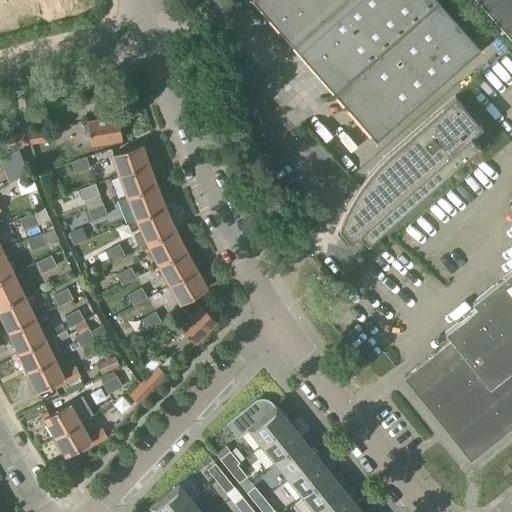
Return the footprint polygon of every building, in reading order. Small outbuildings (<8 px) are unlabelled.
[(252,0),(376,140),(480,47),(438,0),(252,0)] [(511,0),(477,0),(502,28),(511,18),(511,0)] [(511,18),(502,28),(511,39),(511,18)] [(368,243),(389,225),(479,145),(471,136),(482,127),(455,96),(389,154),(379,164),(369,175),(360,186),(352,199),(345,214),(339,228),(351,242),(359,234),(368,243)] [(91,145),(122,140),(118,117),(87,122),(91,145)] [(5,137),(7,149),(47,142),(45,129),(5,137)] [(120,176),(149,166),(141,145),(113,155),(120,176)] [(0,157),(0,159),(9,182),(16,180),(29,174),(19,150),(0,157)] [(86,157),(71,162),(75,174),(90,169),(86,157)] [(127,195),(155,185),(149,166),(120,176),(126,192),(127,195)] [(29,174),(16,180),(22,195),(35,190),(29,174)] [(95,184),(80,190),(84,201),(99,195),(95,184)] [(137,219),(165,207),(158,191),(155,185),(127,195),(137,219)] [(103,204),(88,210),(92,221),(107,216),(103,204)] [(148,244),(175,232),(165,207),(137,219),(141,228),(148,244)] [(34,213),(19,219),(23,230),(39,225),(34,213)] [(82,228),(69,234),(74,245),(87,240),(82,228)] [(160,266),(187,252),(176,233),(175,232),(148,244),(158,263),(160,266)] [(42,234),(27,239),(31,251),(46,245),(42,234)] [(119,245),(105,252),(110,262),(124,255),(119,245)] [(0,280),(13,274),(3,251),(0,252),(0,280)] [(170,285),(196,270),(187,252),(160,266),(170,285)] [(51,255),(37,262),(42,273),(56,266),(51,255)] [(131,268),(116,275),(122,286),(136,278),(131,268)] [(196,270),(170,285),(181,304),(207,290),(196,270)] [(471,461),(511,428),(511,271),(472,303),(476,308),(445,333),(451,341),(404,378),(417,395),(418,395),(471,461)] [(13,274),(0,280),(0,307),(24,296),(13,274)] [(141,288),(127,295),(133,306),(147,298),(141,288)] [(67,289),(53,296),(58,307),(73,299),(67,289)] [(0,315),(8,332),(35,318),(24,296),(0,307),(0,315)] [(196,344),(217,322),(201,306),(180,328),(196,344)] [(79,310),(64,317),(70,328),(84,320),(79,310)] [(162,322),(155,312),(142,320),(148,330),(162,322)] [(18,353),(45,340),(35,318),(8,332),(18,353)] [(89,329),(75,336),(81,347),(95,339),(89,329)] [(66,330),(54,336),(57,342),(69,336),(66,330)] [(28,373),(55,360),(45,340),(18,353),(28,373)] [(97,365),(102,374),(119,366),(114,356),(97,365)] [(55,360),(28,373),(38,395),(39,395),(38,392),(53,385),(55,389),(80,377),(75,367),(62,374),(55,360)] [(156,386),(167,375),(158,366),(147,378),(156,386)] [(116,377),(102,384),(108,395),(122,387),(116,377)] [(139,404),(150,392),(141,384),(130,396),(139,404)] [(44,419),(55,438),(81,423),(80,421),(93,415),(82,396),(44,419)] [(261,446),(290,423),(282,413),(280,415),(272,405),(268,401),(263,400),(258,400),(254,403),(228,424),(238,437),(248,430),(261,446)] [(81,423),(55,438),(66,457),(81,449),(83,452),(108,438),(103,429),(89,437),(81,423)] [(275,463),(302,441),(296,434),(298,432),(290,423),(261,446),(275,463)] [(302,441),(275,463),(288,480),(317,456),(309,447),(308,449),(302,441)] [(215,454),(219,460),(230,451),(225,446),(215,454)] [(237,465),(239,464),(230,451),(219,460),(229,472),(237,465)] [(302,496),(329,475),(323,467),(325,466),(317,456),(288,480),(302,496)] [(216,482),(224,476),(215,464),(207,470),(216,482)] [(247,477),(237,465),(229,472),(239,484),(247,477)] [(329,475),(302,496),(314,511),(316,511),(344,490),(337,481),(335,482),(329,475)] [(224,476),(216,482),(226,494),(234,488),(224,476)] [(179,511),(192,501),(178,484),(150,507),(153,511),(179,511)] [(256,505),(264,499),(255,487),(246,493),(256,505)] [(351,511),(356,508),(350,501),(352,500),(344,490),(316,511),(351,511)] [(240,511),(248,511),(252,509),(242,497),(234,504),(240,511)] [(264,499),(256,505),(261,511),(272,511),(274,511),(264,499)] [(200,511),(192,501),(179,511),(200,511)]
